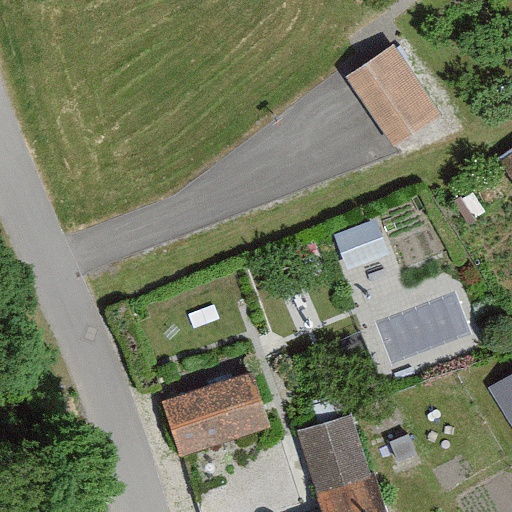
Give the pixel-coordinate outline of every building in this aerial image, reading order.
[(393,50),(343,85),(389,151),(439,116),(393,50)] [(511,147),(498,158),(511,178),(511,147)] [(376,219),(334,235),(347,270),(390,254),(376,219)] [(249,376),(159,406),(175,454),(265,424),(249,376)] [(511,408),(511,380),(499,389),(511,408)]
